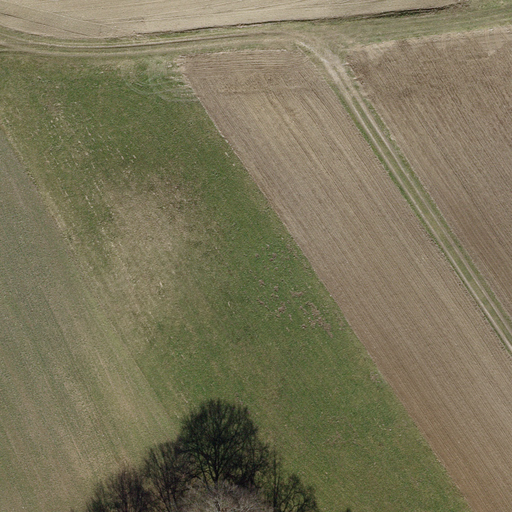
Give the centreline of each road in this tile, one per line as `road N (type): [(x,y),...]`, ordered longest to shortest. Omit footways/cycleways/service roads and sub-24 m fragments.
road 1 (track): [(0,36),(82,51),(296,35),(333,51),(363,117)]
road 2 (track): [(511,341),(363,117)]
